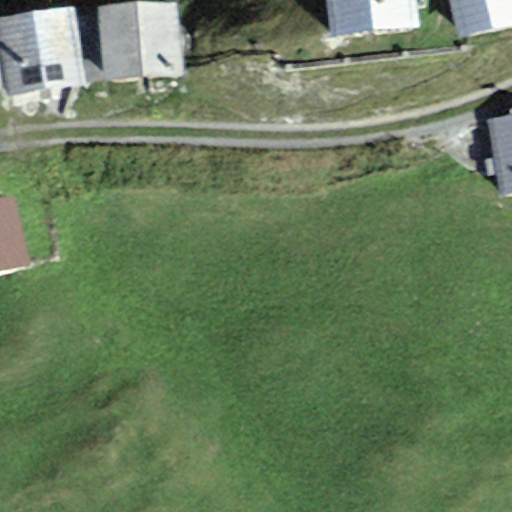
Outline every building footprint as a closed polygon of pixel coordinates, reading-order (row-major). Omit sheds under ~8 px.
[(167,0),(162,0),(101,10),(112,80),(178,70),(167,0)] [(412,0),(329,0),(335,38),(416,26),(412,0)] [(511,0),(459,0),(468,41),(511,31),(511,0)] [(60,11),(0,20),(0,24),(11,93),(71,84),(60,11)] [(511,114),(489,119),(504,194),(511,192),(511,114)] [(23,195),(0,200),(0,282),(41,273),(23,195)]
